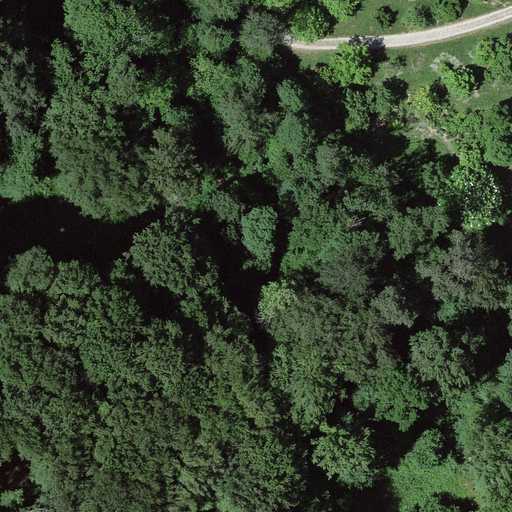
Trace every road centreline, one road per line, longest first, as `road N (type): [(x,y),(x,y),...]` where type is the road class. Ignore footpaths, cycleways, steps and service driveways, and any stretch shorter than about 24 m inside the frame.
road 1 (track): [(109,0),(115,44),(215,295),(273,383),(292,511)]
road 2 (track): [(239,0),(276,36),(330,46),(404,40),(511,14)]
